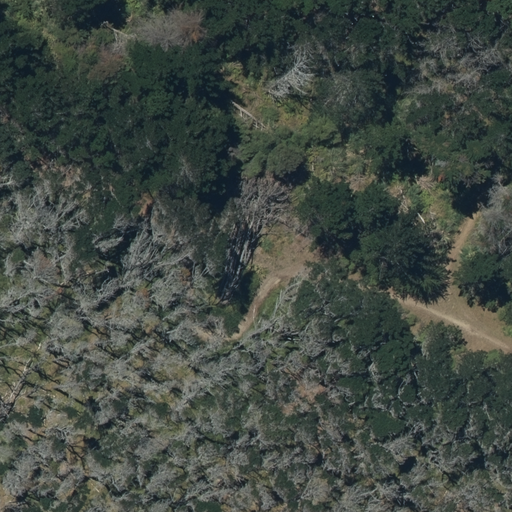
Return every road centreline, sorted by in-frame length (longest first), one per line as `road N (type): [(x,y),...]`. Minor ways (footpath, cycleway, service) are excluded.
road 1 (track): [(511,401),(433,350),(0,153)]
road 2 (track): [(511,193),(433,350)]
